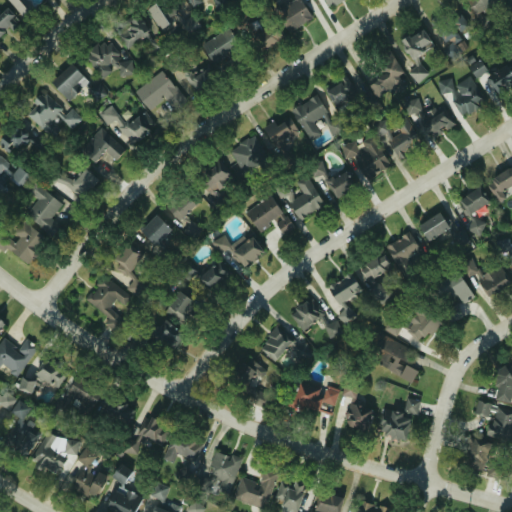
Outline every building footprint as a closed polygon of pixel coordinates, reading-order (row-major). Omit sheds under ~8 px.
[(7,0),(21,16),(27,10),(18,0),(7,0)] [(173,0),(153,0),(144,6),(160,30),(183,16),(173,0)] [(185,0),(190,8),(201,0),(209,0),(217,12),(230,5),(226,0),(185,0)] [(309,19),(297,0),(284,0),(272,8),(287,32),(309,19)] [(482,10),(498,1),(497,0),(464,0),(477,21),(474,23),(479,33),(491,27),(482,10)] [(0,5),(0,32),(15,20),(2,4),(0,5)] [(456,6),(428,18),(447,60),(461,54),(455,41),(459,40),(455,31),(465,26),(456,6)] [(126,47),(149,31),(137,15),(114,31),(126,47)] [(281,35),(268,23),(254,38),(266,50),(281,35)] [(399,41),(410,59),(432,47),(421,28),(399,41)] [(211,62),(234,47),(222,29),(199,45),(211,62)] [(119,62),(101,39),(82,54),(100,77),(119,62)] [(369,86),(373,94),(403,76),(386,47),(370,57),(382,77),(369,86)] [(485,72),(478,60),(466,67),(473,79),(485,72)] [(67,101),(87,80),(68,63),(48,83),(67,101)] [(407,72),(416,84),(427,74),(418,63),(407,72)] [(492,75),(480,64),(471,73),(495,97),(511,79),(511,75),(501,65),(492,75)] [(186,75),(191,92),(214,85),(209,69),(186,75)] [(172,108),(183,99),(159,70),(133,91),(148,109),(163,97),(172,108)] [(334,109),(357,98),(346,74),(323,84),(334,109)] [(453,84),(449,76),(435,83),(442,95),(448,92),(461,115),(484,102),(468,75),(453,84)] [(49,120),(60,109),(42,91),(23,110),(50,137),(59,129),(49,120)] [(308,139),(318,132),(312,122),(326,113),(315,95),(290,109),(308,139)] [(402,100),(404,113),(419,111),(417,99),(402,100)] [(111,121),(131,145),(154,125),(141,111),(126,124),(108,104),(98,114),(107,125),(111,121)] [(429,139),(453,127),(443,105),(418,117),(429,139)] [(262,126),(272,145),(296,131),(286,113),(262,126)] [(0,147),(12,156),(28,134),(13,123),(0,140),(0,147)] [(391,135),(383,124),(376,129),(397,160),(419,145),(406,125),(391,135)] [(93,163),(103,151),(114,160),(124,149),(99,127),(78,149),(93,163)] [(48,141),(39,134),(32,143),(40,150),(48,141)] [(268,159),(253,134),(228,149),(243,174),(268,159)] [(366,179),(388,168),(372,135),(342,150),(346,159),(354,155),(366,179)] [(0,186),(3,182),(0,179),(0,172),(6,178),(8,176),(1,170),(7,164),(0,157),(0,186)] [(232,175),(214,159),(195,180),(213,196),(232,175)] [(356,187),(347,169),(327,179),(320,164),(310,169),(326,202),(356,187)] [(81,169),(74,180),(49,166),(41,180),(81,203),(95,178),(81,169)] [(17,186),(26,175),(17,167),(7,178),(17,186)] [(511,186),(511,187),(511,170),(510,167),(486,183),(495,196),(511,186)] [(294,181),(301,193),(294,197),(288,185),(279,190),(295,221),(322,207),(305,175),(294,181)] [(48,217),(59,204),(33,182),(26,191),(37,199),(24,214),(50,236),(58,225),(48,217)] [(468,214),(488,202),(478,187),(459,199),(468,214)] [(164,206),(181,222),(196,207),(180,191),(164,206)] [(290,228),(271,197),(244,213),(256,232),(272,222),(279,235),(290,228)] [(426,243),(448,228),(437,211),(415,226),(426,243)] [(170,228),(153,214),(138,232),(154,246),(170,228)] [(480,239),(483,221),(470,219),(467,237),(480,239)] [(17,238),(7,250),(24,265),(45,241),(22,220),(11,232),(17,238)] [(196,240),(201,226),(185,220),(180,234),(196,240)] [(419,251),(408,232),(385,245),(397,264),(419,251)] [(229,247),(222,235),(210,242),(217,254),(229,247)] [(242,268),(262,252),(250,236),(229,253),(242,268)] [(112,258),(128,272),(142,256),(127,242),(112,258)] [(358,271),(370,284),(391,265),(378,252),(358,271)] [(199,275),(195,271),(190,276),(207,294),(227,274),(213,261),(199,275)] [(475,278),(487,299),(510,285),(497,265),(475,278)] [(325,287),(337,305),(361,290),(349,272),(325,287)] [(472,299),(457,273),(432,287),(439,300),(452,293),(460,306),(472,299)] [(123,320),(108,308),(122,292),(101,275),(83,298),(106,317),(102,323),(114,332),(123,320)] [(163,310),(187,328),(201,309),(177,291),(163,310)] [(311,298),(289,312),(302,332),(319,321),(330,337),(340,331),(334,321),(328,324),(311,298)] [(441,322),(421,304),(403,323),(423,342),(441,322)] [(333,314),(344,326),(355,316),(344,305),(333,314)] [(460,316),(454,305),(445,310),(451,321),(460,316)] [(383,328),(395,336),(402,324),(390,317),(383,328)] [(147,339),(167,355),(183,335),(163,320),(147,339)] [(274,361),(291,342),(274,327),(257,347),(274,361)] [(410,351),(376,331),(366,348),(379,356),(374,363),(408,384),(415,372),(402,364),(410,351)] [(37,345),(26,337),(17,349),(2,338),(0,340),(0,365),(15,376),(37,345)] [(310,355),(304,341),(290,347),(296,361),(310,355)] [(33,376),(56,388),(66,370),(43,357),(33,376)] [(511,359),(485,380),(504,403),(511,396),(511,359)] [(257,360),(226,368),(231,387),(262,379),(257,360)] [(86,415),(101,389),(75,375),(60,401),(86,415)] [(30,386),(20,380),(17,386),(26,392),(30,386)] [(335,390),(292,382),(287,407),(330,415),(335,390)] [(339,394),(353,399),(357,387),(343,383),(339,394)] [(243,400),(265,408),(270,396),(248,388),(243,400)] [(0,405),(4,409),(11,400),(2,393),(0,396),(0,405)] [(98,414),(123,428),(133,409),(108,396),(98,414)] [(406,441),(410,414),(415,415),(418,401),(404,398),(402,412),(382,408),(377,436),(406,441)] [(38,432),(18,420),(26,407),(17,401),(10,413),(17,417),(1,443),(23,457),(38,432)] [(366,430),(368,406),(345,405),(344,428),(366,430)] [(511,427),(511,412),(497,406),(486,434),(507,441),(511,427)] [(159,447),(169,429),(146,415),(125,449),(132,453),(141,436),(159,447)] [(44,430),(27,465),(57,479),(74,445),(44,430)] [(174,460),(186,468),(202,446),(180,430),(160,457),(171,465),(174,460)] [(464,468),(481,472),(487,444),(470,441),(464,468)] [(107,476),(89,467),(95,455),(86,450),(67,486),(94,500),(107,476)] [(239,458),(213,450),(206,475),(220,479),(216,491),(228,495),(239,458)] [(124,484),(130,469),(115,463),(109,478),(124,484)] [(232,499),(264,510),(277,472),(263,468),(258,483),(240,477),(232,499)] [(295,511),(305,483),(292,479),(290,487),(279,483),(272,503),(292,510),(291,511),(295,511)] [(149,495),(162,501),(168,488),(155,482),(149,495)] [(104,508),(112,511),(134,511),(141,498),(115,485),(104,508)] [(337,511),(342,499),(319,491),(313,510),(318,511),(337,511)] [(200,511),(203,508),(192,500),(183,511),(184,511),(200,511)] [(176,511),(179,506),(163,501),(161,508),(153,506),(150,511),(176,511)] [(384,511),(385,506),(356,503),(355,511),(384,511)]
